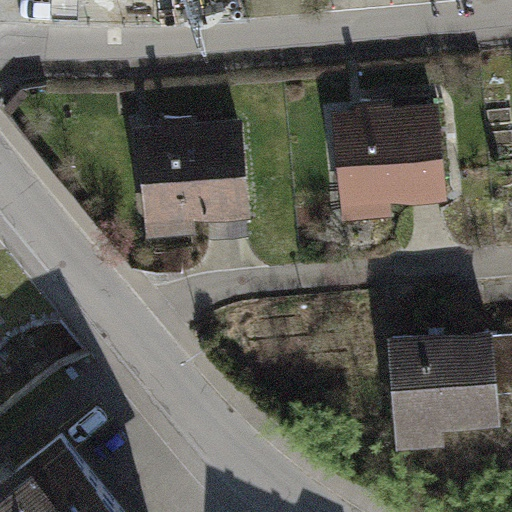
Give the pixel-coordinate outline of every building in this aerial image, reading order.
[(444,98),(333,106),(342,224),(395,219),(394,207),(452,202),(444,98)] [(246,112),(140,118),(146,229),(252,223),(246,112)] [(442,334),(388,338),(396,451),(446,448),(445,432),(498,427),(496,394),(492,338),(492,329),(442,334)] [(511,335),(492,338),(496,394),(511,393),(511,335)] [(140,511),(68,422),(0,477),(0,511),(140,511)]
